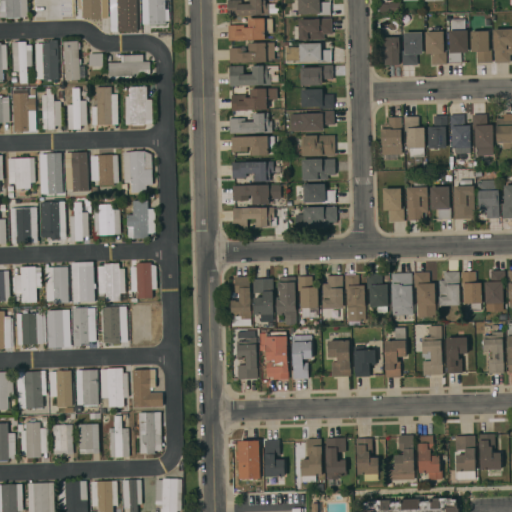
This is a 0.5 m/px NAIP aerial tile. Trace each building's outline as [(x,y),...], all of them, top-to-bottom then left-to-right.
[(26,0),(27,17),(19,17),(19,18),(7,19),(7,17),(0,17),(0,0),(26,0)] [(80,0),(81,19),(107,18),(106,0),(80,0)] [(166,23),(165,0),(140,0),(142,24),(166,23)] [(227,0),(241,0),(241,4),(250,4),(250,1),(249,1),(248,0),(264,0),(265,4),(277,3),(277,13),(268,13),(268,15),(260,15),(253,15),(227,16),(227,0)] [(329,15),(316,15),(316,14),(298,14),(297,0),(319,0),(319,2),(329,2),(329,15)] [(378,12),(397,12),(397,4),(378,3),(378,12)] [(228,40),(227,25),(243,25),(244,27),(248,27),(247,18),(264,18),(264,19),(272,19),(272,33),(264,33),(265,39),(228,40)] [(293,40),(293,27),(298,27),(298,20),(315,19),(315,18),(331,18),(332,34),(324,34),(324,39),(293,40)] [(468,52),(461,52),(461,62),(448,62),(448,49),(449,49),(448,31),(451,31),(451,19),(464,19),(465,30),(467,30),(468,52)] [(493,29),(511,29),(511,54),(509,54),(510,63),(494,63),(493,29)] [(443,49),(445,49),(446,64),(432,65),(431,54),(425,54),(425,32),(443,31),(443,49)] [(470,31),(488,31),(489,48),(491,48),(491,62),(477,63),(477,52),(471,52),(470,31)] [(422,54),(416,54),(416,65),(402,65),(401,50),(404,50),(403,32),(421,32),(422,54)] [(399,37),(399,53),(399,65),(385,65),(384,58),(378,58),(377,38),(399,37)] [(34,39),(43,39),(44,41),(56,41),(57,65),(58,82),(45,82),(45,80),(36,80),(34,39)] [(11,42),(25,41),(25,47),(31,46),(32,66),(26,66),(27,83),(19,83),(19,71),(12,71),(11,42)] [(64,59),(63,59),(62,51),(63,51),(63,42),(78,41),(78,43),(79,43),(80,49),(78,49),(78,58),(80,58),(80,64),(79,64),(79,79),(74,79),(75,82),(71,82),(71,80),(65,80),(64,59)] [(229,63),(229,48),(245,47),(245,52),(249,52),(248,43),(274,42),(274,60),(266,60),(266,62),(229,63)] [(320,43),(321,50),(331,50),(331,62),(318,63),(318,61),(299,62),(299,61),(285,61),(285,47),(299,47),(299,44),(320,43)] [(102,66),(101,66),(101,70),(91,70),(91,66),(88,66),(88,54),(102,53),(102,66)] [(121,62),(121,55),(142,55),(142,62),(149,62),(149,75),(138,75),(138,74),(133,74),(134,76),(131,76),(131,79),(108,80),(108,63),(121,62)] [(228,66),(242,66),(243,74),(252,74),(252,71),(251,71),(251,66),(266,65),(266,66),(277,65),(278,71),(273,72),(273,75),(277,74),(278,82),(270,82),(270,85),(262,85),(254,85),(229,86),(228,66)] [(300,85),(300,68),(318,67),(317,65),(332,65),(333,79),(322,79),(322,85),(300,85)] [(125,96),(130,96),(130,87),(147,86),(147,99),(152,99),(152,122),(145,124),(144,124),(144,125),(132,126),(132,125),(125,125),(125,96)] [(91,107),(96,107),(96,87),(110,87),(111,94),(117,94),(118,124),(92,125),(91,107)] [(42,119),(43,119),(42,111),(41,95),(46,95),(45,88),(52,88),(53,101),(59,101),(59,98),(57,98),(57,92),(61,92),(62,98),(63,102),(60,102),(61,126),(54,126),(54,129),(47,130),(47,129),(42,129),(42,119)] [(67,105),(72,104),(71,88),(79,88),(79,101),(85,100),(85,95),(81,95),(81,91),(86,91),(86,95),(88,95),(88,101),(86,102),(87,125),(80,125),(80,129),(68,129),(67,105)] [(231,95),(245,95),(245,98),(250,97),(249,89),(276,88),(276,100),(266,100),(266,109),(246,110),(246,111),(231,111),(231,95)] [(12,89),(27,89),(27,96),(30,95),(29,89),(34,89),(36,131),(13,132),(12,89)] [(322,89),(322,94),(333,94),(334,108),(319,108),(319,107),(301,107),(300,89),(322,89)] [(0,97),(8,97),(9,122),(1,123),(1,124),(0,124),(0,97)] [(290,131),(290,114),(301,114),(301,113),(319,113),(319,111),(334,111),(334,125),(323,125),(323,131),(290,131)] [(229,133),(229,118),(244,118),(244,122),(252,122),(252,113),(268,113),(268,121),(271,121),(271,132),(229,133)] [(495,118),(503,118),(503,114),(511,113),(511,149),(502,149),(502,143),(496,143),(495,118)] [(449,115),(464,114),(464,125),(470,125),(470,147),(469,147),(470,153),(454,153),(454,148),(452,148),(451,130),(450,130),(449,115)] [(475,156),(474,129),(472,129),(472,114),(486,114),(486,125),(492,125),(493,155),(475,156)] [(428,148),(427,127),(433,127),(433,116),(447,115),(447,130),(446,130),(446,148),(428,148)] [(404,117),(418,116),(418,127),(424,127),(424,148),(423,148),(424,157),(409,157),(409,148),(407,148),(406,131),(404,131),(404,117)] [(381,155),(380,125),(383,125),(383,123),(388,123),(388,117),(401,117),(402,154),(381,155)] [(335,155),(302,156),(301,136),(334,135),(335,155)] [(267,136),(267,137),(274,136),(274,148),(268,148),(268,155),(251,156),(251,146),(246,146),(247,152),(231,152),(231,137),(267,136)] [(152,185),(147,185),(147,190),(146,190),(146,192),(131,193),(131,183),(127,183),(127,192),(122,193),(121,182),(124,182),(124,181),(121,182),(121,177),(124,177),(123,152),(144,151),(151,154),(152,185)] [(64,153),(86,152),(88,191),(73,192),(73,189),(66,190),(64,153)] [(41,161),(47,160),(47,153),(54,153),(54,160),(59,160),(59,184),(54,184),(54,191),(53,191),(53,195),(48,195),(48,191),(47,191),(47,185),(41,185),(41,161)] [(118,183),(113,183),(113,185),(99,186),(99,181),(91,181),(90,156),(98,156),(98,155),(113,154),(113,155),(117,155),(118,183)] [(34,158),(35,182),(31,182),(31,187),(30,187),(30,188),(15,189),(15,183),(9,183),(8,159),(34,158)] [(302,180),(302,160),(334,159),(335,175),(327,175),(328,180),(302,180)] [(273,161),(273,172),(270,173),(270,181),(254,181),(254,176),(255,176),(255,173),(246,173),(246,178),(232,178),(231,162),(273,161)] [(453,186),(459,186),(459,180),(471,179),(471,186),(473,185),(474,219),(454,219),(453,186)] [(498,180),(498,187),(501,187),(501,203),(498,203),(498,219),(485,219),(485,213),(481,213),(481,210),(477,210),(477,180),(498,180)] [(406,187),(413,187),(413,182),(425,182),(426,187),(427,187),(427,212),(422,212),(422,220),(407,220),(406,187)] [(295,185),(303,185),(303,184),(325,183),(325,191),(335,190),(335,203),(322,203),(322,202),(304,203),(304,201),(295,201),(295,185)] [(280,184),(280,199),(269,199),(269,204),(252,204),(252,195),(248,195),(248,200),(232,200),(232,186),(280,184)] [(511,218),(502,218),(501,204),(504,203),(503,185),(511,185),(511,218)] [(430,187),(449,186),(449,205),(450,205),(451,218),(438,219),(438,209),(430,210),(430,187)] [(383,189),(401,188),(401,206),(403,206),(404,221),(389,221),(389,210),(383,211),(383,189)] [(155,233),(148,233),(148,238),(127,239),(127,227),(126,227),(126,215),(133,215),(132,201),(147,201),(147,209),(155,209),(155,233)] [(88,212),(88,237),(82,237),(82,241),(70,241),(70,216),(74,216),(73,202),(81,202),(81,213),(88,212)] [(94,211),(98,211),(98,205),(113,204),(113,210),(118,209),(118,206),(122,206),(122,211),(120,211),(120,234),(94,235),(94,211)] [(336,206),(336,222),(329,222),(329,227),(296,228),(295,214),(303,214),(303,207),(336,206)] [(10,219),(15,219),(15,208),(29,207),(30,218),(36,218),(37,242),(11,243),(10,219)] [(274,207),(274,208),(280,208),(281,217),(276,217),(276,226),(271,226),(271,227),(255,227),(255,222),(256,222),(256,219),(247,219),(247,228),(233,228),(232,208),(274,207)] [(44,216),(48,215),(48,208),(62,208),(63,240),(57,240),(57,241),(49,241),(49,240),(44,240),(44,216)] [(93,262),(93,284),(95,284),(95,288),(94,289),(94,301),(78,302),(78,304),(73,304),(71,263),(93,262)] [(156,289),(151,289),(152,298),(137,299),(137,291),(131,291),(131,296),(128,296),(127,290),(131,290),(130,267),(136,267),(136,263),(151,262),(151,264),(156,266),(156,289)] [(125,293),(120,293),(120,301),(105,302),(105,292),(103,293),(103,296),(99,296),(97,267),(104,266),(104,264),(118,263),(118,269),(124,268),(125,293)] [(45,267),(52,266),(52,265),(59,265),(59,266),(67,266),(68,303),(61,304),(61,300),(53,301),(53,293),(51,293),(51,290),(53,290),(53,285),(45,285),(45,267)] [(41,287),(36,288),(36,302),(22,303),(21,293),(19,294),(20,297),(18,297),(19,301),(15,301),(14,276),(21,275),(20,267),(35,267),(40,267),(41,287)] [(485,313),(484,282),(490,282),(490,271),(504,270),(505,285),(502,285),(503,313),(485,313)] [(0,271),(8,271),(9,301),(0,301),(0,271)] [(416,287),(414,288),(413,272),(429,272),(429,283),(434,283),(435,317),(417,318),(416,287)] [(458,272),(460,305),(439,306),(438,296),(439,296),(438,280),(444,280),(443,272),(458,272)] [(475,272),(475,283),(481,283),(481,303),(480,303),(480,310),(465,311),(464,304),(463,304),(463,286),(461,286),(460,272),(475,272)] [(392,315),(391,273),(412,273),(412,314),(392,315)] [(347,289),(345,289),(345,275),(358,274),(358,285),(364,285),(365,321),(359,321),(359,325),(349,325),(349,321),(347,321),(347,289)] [(369,289),(367,289),(366,274),(381,274),(381,284),(387,284),(388,306),(386,306),(387,312),(377,312),(377,307),(369,307),(369,289)] [(342,275),(343,308),(342,308),(342,315),(333,316),(333,308),(322,309),(322,299),(322,283),(327,283),(327,276),(342,275)] [(231,326),(231,300),(236,300),(236,302),(239,301),(239,292),(235,293),(234,277),(249,276),(251,326),(231,326)] [(295,276),(295,282),(295,309),(296,309),(296,325),(285,325),(285,315),(276,315),(275,299),(276,299),(276,297),(279,297),(279,291),(278,291),(278,282),(280,282),(279,277),(295,276)] [(312,276),(312,287),(318,287),(318,317),(311,317),(311,319),(309,319),(309,318),(302,318),(302,308),(300,308),(300,291),(297,291),(297,276),(312,276)] [(273,278),(273,292),(272,292),(273,312),(274,322),(260,322),(260,314),(254,315),(253,297),(263,297),(262,293),(253,293),(252,279),(273,278)] [(72,308),(87,307),(87,308),(94,308),(96,341),(88,341),(88,344),(81,344),(81,346),(74,347),(72,308)] [(0,311),(4,311),(4,317),(10,317),(10,312),(6,312),(6,308),(12,308),(12,312),(13,312),(13,318),(10,318),(10,348),(4,348),(4,349),(0,349),(0,311)] [(131,312),(136,312),(135,310),(150,309),(151,315),(158,314),(158,339),(132,340),(131,312)] [(50,338),(48,338),(48,332),(50,332),(49,322),(54,322),(54,312),(61,311),(62,320),(68,319),(69,344),(63,344),(63,347),(55,347),(55,346),(50,346),(50,338)] [(127,338),(120,338),(120,341),(106,341),(106,339),(101,339),(100,315),(105,315),(105,311),(119,311),(119,314),(126,313),(127,338)] [(16,314),(42,313),(43,344),(17,345),(16,314)] [(422,375),(422,361),(431,361),(430,351),(427,352),(427,353),(422,354),(422,342),(421,342),(421,337),(428,337),(428,326),(441,326),(442,375),(422,375)] [(406,356),(397,357),(397,361),(400,361),(400,377),(385,377),(384,361),(385,361),(384,341),(394,340),(394,328),(405,327),(406,356)] [(237,379),(237,365),(246,365),(246,355),(242,355),(242,357),(237,357),(236,332),(245,332),(245,331),(256,330),(258,378),(237,379)] [(273,379),(272,377),(267,377),(266,362),(270,362),(270,360),(266,361),(266,345),(265,345),(265,350),(259,350),(259,344),(260,344),(260,333),(266,333),(266,332),(272,332),(272,331),(276,331),(276,332),(286,332),(286,336),(287,336),(288,379),(273,379)] [(503,373),(488,373),(487,359),(492,359),(492,350),(489,350),(489,351),(483,351),(483,336),(491,335),(491,332),(502,332),(503,373)] [(331,377),(331,362),(337,362),(337,357),(328,357),(327,333),(337,333),(337,341),(349,340),(350,376),(331,377)] [(293,379),(292,335),(311,335),(312,358),(303,359),(303,363),(308,363),(308,378),(293,379)] [(466,337),(467,353),(458,354),(459,358),(461,358),(462,373),(446,373),(446,358),(445,338),(466,337)] [(354,377),(354,346),(363,346),(363,350),(375,349),(375,365),(369,365),(369,377),(354,377)] [(100,370),(107,370),(107,368),(122,368),(122,373),(127,373),(128,397),(123,397),(123,406),(109,407),(109,398),(101,399),(100,370)] [(132,370),(155,369),(155,388),(150,388),(150,393),(162,393),(162,407),(133,407),(132,370)] [(49,370),(70,370),(72,413),(65,414),(64,411),(57,411),(57,399),(50,399),(49,370)] [(97,370),(98,405),(82,406),(82,405),(81,405),(81,410),(76,410),(76,405),(77,405),(76,370),(97,370)] [(16,373),(45,371),(46,395),(42,395),(43,408),(18,409),(16,373)] [(0,372),(12,372),(13,396),(7,397),(8,410),(0,410),(0,372)] [(138,413),(160,412),(161,450),(154,451),(154,454),(147,454),(147,453),(139,454),(138,413)] [(110,457),(109,433),(108,433),(108,428),(114,428),(113,416),(121,415),(121,428),(128,428),(129,456),(110,457)] [(20,431),(25,431),(25,423),(39,422),(39,429),(45,428),(46,453),(40,453),(40,457),(26,458),(26,455),(21,455),(20,431)] [(15,458),(8,458),(8,461),(7,461),(7,462),(0,462),(0,423),(7,423),(8,433),(14,433),(15,458)] [(98,424),(99,453),(79,454),(78,425),(98,424)] [(54,454),(53,425),(72,425),(73,454),(54,454)] [(494,434),(495,447),(491,447),(492,450),(494,450),(494,453),(500,453),(500,469),(480,470),(479,449),(478,434),(494,434)] [(398,435),(413,435),(413,479),(388,480),(388,470),(394,470),(394,455),(403,455),(403,451),(398,451),(398,435)] [(432,435),(433,451),(430,451),(430,456),(439,455),(439,470),(441,470),(442,479),(428,479),(428,472),(419,473),(418,452),(417,443),(418,443),(417,436),(432,435)] [(456,471),(455,455),(465,455),(464,450),(455,450),(454,436),(474,436),(475,471),(456,471)] [(345,437),(345,452),(337,452),(337,461),(340,461),(340,459),(345,459),(346,472),(346,476),(337,476),(337,479),(326,479),(326,464),(325,438),(345,437)] [(306,439),(320,438),(321,446),(322,453),(321,453),(322,475),(315,475),(315,482),(302,482),(302,476),(299,476),(299,463),(300,463),(300,459),(309,459),(309,455),(306,455),(306,439)] [(371,438),(372,452),(369,453),(369,457),(378,457),(378,474),(377,474),(377,480),(364,481),(363,474),(357,474),(357,453),(356,453),(356,438),(371,438)] [(238,458),(236,458),(236,452),(238,452),(237,441),(242,441),(243,440),(246,440),(248,441),(251,441),(252,440),(255,440),(257,440),(259,440),(259,464),(260,464),(260,478),(239,479),(238,458)] [(265,477),(264,440),(279,440),(279,455),(274,455),(275,459),(284,459),(284,476),(265,477)] [(155,480),(162,480),(163,479),(182,479),(181,511),(176,511),(162,511),(162,505),(155,505),(155,480)] [(121,480),(141,480),(142,504),(137,504),(137,511),(129,511),(129,508),(123,508),(121,480)] [(86,511),(65,511),(65,510),(59,510),(58,482),(86,481),(86,511)] [(117,505),(112,505),(112,511),(97,511),(97,506),(92,506),(91,482),(116,481),(117,505)] [(53,483),(53,511),(27,511),(27,484),(53,483)] [(0,511),(0,484),(21,484),(22,511),(17,511),(0,511)] [(399,502),(399,499),(420,499),(420,501),(428,501),(428,498),(446,498),(446,499),(451,499),(451,500),(455,499),(456,502),(457,508),(458,508),(458,511),(363,511),(362,506),(364,505),(363,503),(368,503),(368,501),(373,501),(373,500),(390,500),(390,502),(399,502)] [(310,511),(319,511),(319,503),(310,503),(310,511)]
